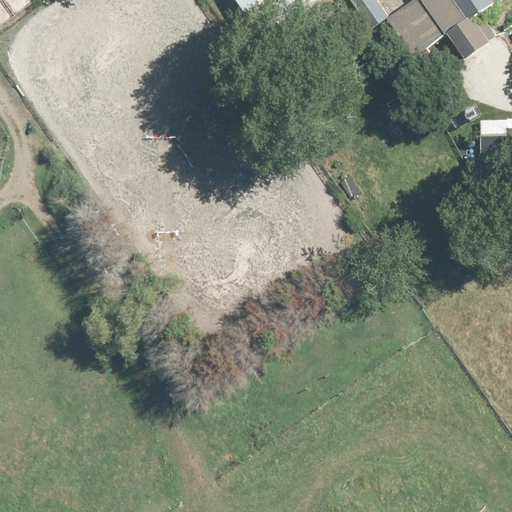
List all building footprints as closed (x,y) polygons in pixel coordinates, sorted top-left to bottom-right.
[(230,0),(257,40),(318,0),(230,0)] [(372,0),(345,0),(365,29),(384,17),(372,0)] [(412,0),(383,20),(409,57),(442,34),(459,59),(492,36),(479,18),(471,23),(470,21),(466,24),(462,19),(488,2),(486,0),(412,0)] [(511,119),(476,120),(477,159),(503,158),(503,182),(511,181),(511,119)] [(502,162),(485,162),(485,181),(502,181),(502,162)]
